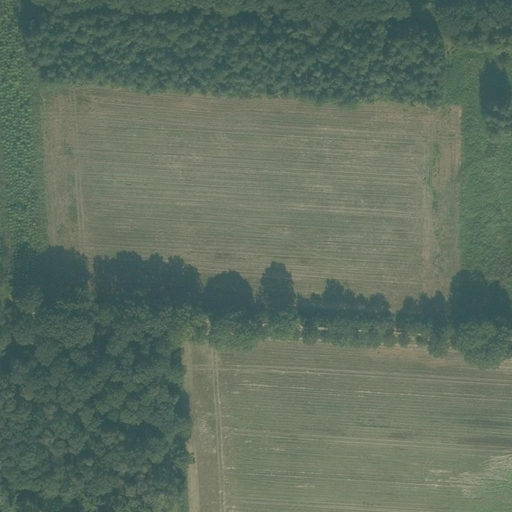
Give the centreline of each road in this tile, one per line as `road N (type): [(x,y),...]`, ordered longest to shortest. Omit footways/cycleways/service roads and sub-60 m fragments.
road 1 (track): [(511,338),(51,307),(0,316)]
road 2 (track): [(177,511),(170,317)]
